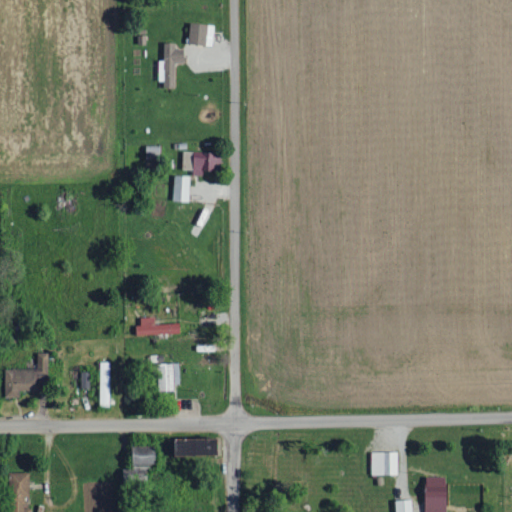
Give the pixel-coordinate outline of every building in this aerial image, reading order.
[(214,45),(215,25),(190,23),(189,44),(214,45)] [(161,88),(176,88),(176,63),(186,63),(186,50),(176,49),(176,43),(165,43),(164,60),(161,60),(161,88)] [(204,176),(204,170),(218,171),(219,153),(183,152),(182,170),(194,170),(194,175),(204,176)] [(190,176),(175,175),(174,201),(190,202),(190,176)] [(141,317),(142,325),(136,326),(136,335),(181,334),(181,323),(156,324),(155,317),(141,317)] [(43,391),(43,355),(38,355),(38,370),(6,370),(6,397),(23,397),(23,391),(43,391)] [(100,408),(110,408),(111,362),(101,362),(100,408)] [(179,391),(178,363),(160,364),(161,391),(179,391)] [(82,388),(89,388),(89,373),(81,373),(82,388)] [(223,438),(178,439),(178,456),(223,455),(223,438)] [(158,466),(157,447),(135,448),(135,467),(158,466)] [(398,452),(372,452),(372,475),(398,475),(398,452)] [(29,473),(12,473),(11,506),(28,506),(29,473)] [(425,511),(448,511),(449,491),(427,491),(425,511)] [(413,511),(413,500),(397,500),(397,511),(413,511)]
